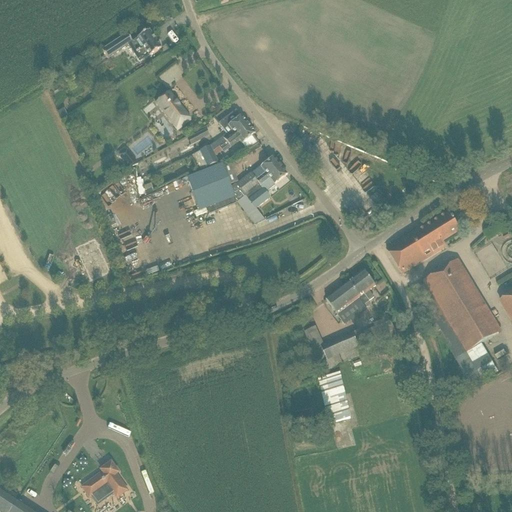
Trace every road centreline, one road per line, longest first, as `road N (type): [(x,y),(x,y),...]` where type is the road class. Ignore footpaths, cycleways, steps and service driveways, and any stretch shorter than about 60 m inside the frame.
road 1 (unclassified): [(0,407),(48,378),(251,315),(362,251)]
road 2 (unclassified): [(362,251),(216,66),(185,0)]
road 3 (track): [(452,511),(423,357),(400,288),(374,244)]
road 4 (unclassified): [(362,251),(511,162)]
